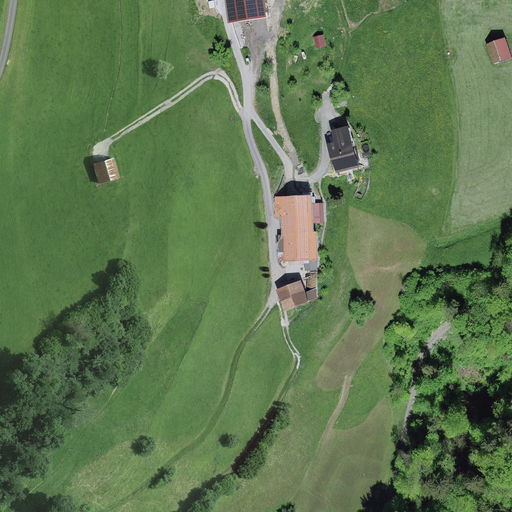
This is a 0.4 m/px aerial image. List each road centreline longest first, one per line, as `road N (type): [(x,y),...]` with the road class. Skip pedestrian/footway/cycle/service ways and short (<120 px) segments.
road 1 (track): [(221,0),(251,105),(293,180),(313,179),(323,166),(326,100)]
road 2 (track): [(275,293),(238,350),(200,440),(101,511)]
road 3 (track): [(384,511),(430,343),(453,322),(511,295)]
road 4 (track): [(275,293),(297,361),(288,382),(243,460),(178,511)]
road 5 (track): [(251,105),(246,118),(262,171),(275,293)]
road 6 (track): [(246,118),(232,88),(219,76),(203,78),(101,149)]
